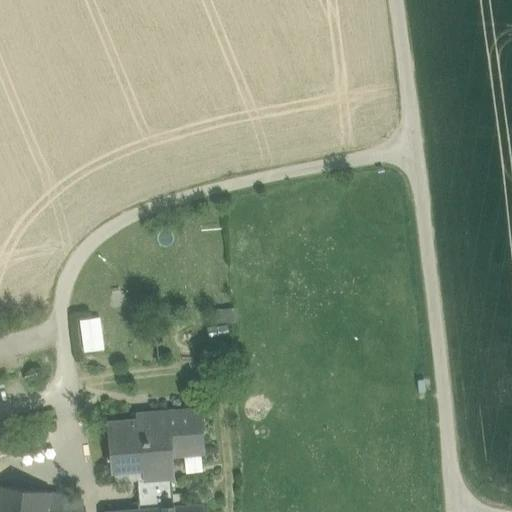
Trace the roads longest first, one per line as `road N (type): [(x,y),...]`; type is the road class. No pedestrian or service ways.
road 1 (track): [(418,151),(329,164),(90,233),(68,290),(76,385),(0,403)]
road 2 (unclassified): [(453,511),(400,0)]
